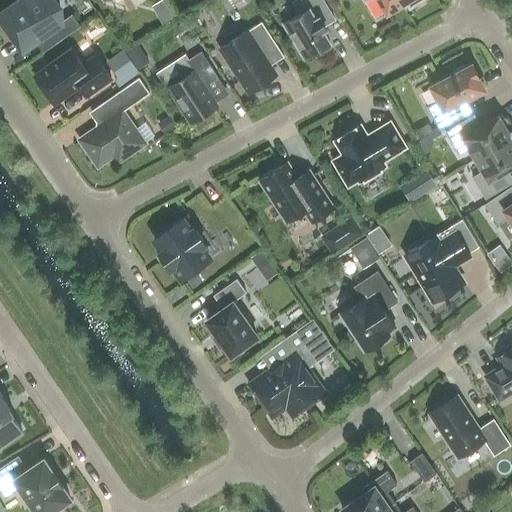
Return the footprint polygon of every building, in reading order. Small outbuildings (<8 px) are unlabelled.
[(0,26),(9,40),(10,39),(19,52),(35,41),(42,52),(80,25),(71,14),(60,22),(52,11),(57,7),(52,0),(17,0),(4,9),(2,7),(0,8),(0,26)] [(319,16),(329,10),(322,0),(294,0),(292,2),(299,14),(283,23),(304,57),(312,52),(315,56),(330,47),(327,43),(329,42),(322,30),(325,28),(319,16)] [(379,0),(387,12),(405,0),(409,7),(420,0),(379,0)] [(276,74),(263,55),(277,46),(261,21),(219,48),(248,92),(276,74)] [(108,59),(122,81),(153,62),(140,40),(108,59)] [(53,103),(78,85),(85,95),(111,77),(96,56),(83,65),(72,50),(35,76),(53,103)] [(201,51),(187,60),(194,71),(167,87),(190,122),(217,105),(200,80),(214,71),(201,51)] [(471,64),(466,66),(463,65),(453,70),(452,74),(431,85),(439,100),(427,106),(439,128),(463,115),(456,103),(484,89),(477,77),(478,77),(471,64)] [(126,156),(145,143),(123,111),(149,93),(139,78),(94,109),(103,122),(79,139),(98,166),(121,150),(126,156)] [(468,147),(475,159),(511,136),(511,131),(511,129),(511,125),(507,117),(502,116),(501,114),(475,130),(468,118),(445,132),(458,153),(468,147)] [(341,163),(341,167),(342,171),(345,174),(348,176),(352,176),(356,176),(359,180),(384,165),(381,160),(404,146),(390,122),(366,136),(360,125),(335,140),(345,157),(342,160),(341,163)] [(511,136),(475,159),(483,171),(472,177),(485,198),(508,184),(501,172),(511,165),(511,136)] [(286,221),(305,208),(313,220),(333,207),(308,169),(297,177),(287,162),(259,180),(286,221)] [(402,183),(413,200),(440,183),(430,166),(402,183)] [(499,225),(509,218),(511,221),(511,196),(507,189),(484,204),(499,225)] [(337,254),(367,234),(354,214),(324,234),(337,254)] [(192,227),(184,216),(150,240),(158,251),(157,252),(171,272),(173,271),(180,282),(214,258),(207,247),(208,245),(194,225),(192,227)] [(381,251),(394,242),(383,224),(369,233),(381,251)] [(470,256),(455,231),(437,241),(434,236),(405,254),(433,301),(462,283),(453,266),(470,256)] [(356,246),(365,265),(381,258),(373,239),(356,246)] [(511,258),(504,244),(490,251),(500,268),(511,261),(511,258)] [(353,287),(361,299),(340,314),(364,350),(373,344),(374,346),(386,339),(384,337),(389,334),(388,332),(394,327),(383,310),(397,301),(376,271),(353,287)] [(246,292),(236,279),(213,295),(222,308),(206,320),(214,332),(213,333),(221,344),(222,343),(231,354),(257,336),(232,302),(246,292)] [(322,392),(300,360),(312,352),(308,347),(324,336),(312,319),(282,340),(292,354),(281,362),(280,360),(269,368),(270,369),(251,383),(269,409),(277,403),(287,405),(293,413),(322,392)] [(511,348),(497,357),(503,367),(498,370),(497,368),(485,376),(499,399),(511,390),(511,348)] [(0,392),(0,446),(22,432),(10,414),(13,412),(0,392)] [(484,439),(493,454),(509,444),(492,419),(478,428),(456,395),(429,413),(457,456),(484,439)] [(424,481),(436,473),(422,453),(410,461),(424,481)] [(17,457),(0,468),(0,488),(5,496),(19,487),(35,511),(50,511),(70,499),(60,484),(61,483),(54,473),(53,474),(43,459),(26,470),(17,457)] [(379,511),(395,501),(394,501),(393,501),(386,490),(396,483),(387,470),(363,486),(366,490),(341,508),(344,511),(379,511)] [(395,502),(395,501),(379,511),(416,511),(412,506),(403,511),(400,511),(394,502),(395,502)]
